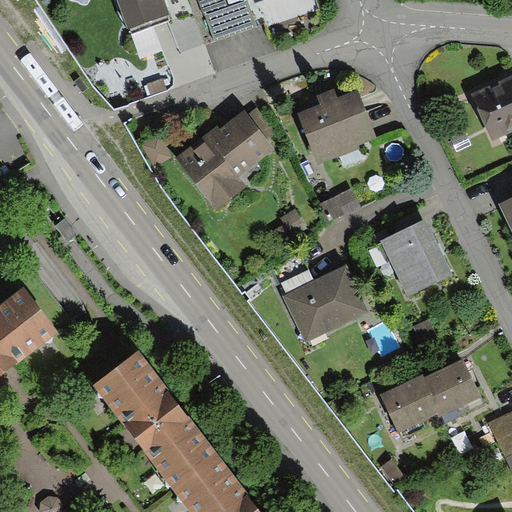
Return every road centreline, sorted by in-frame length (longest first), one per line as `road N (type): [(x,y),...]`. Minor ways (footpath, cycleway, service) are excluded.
road 1 (primary): [(355,511),(0,45)]
road 2 (residential): [(511,312),(379,34)]
road 3 (residential): [(379,34),(179,101)]
road 4 (residential): [(511,34),(379,34)]
